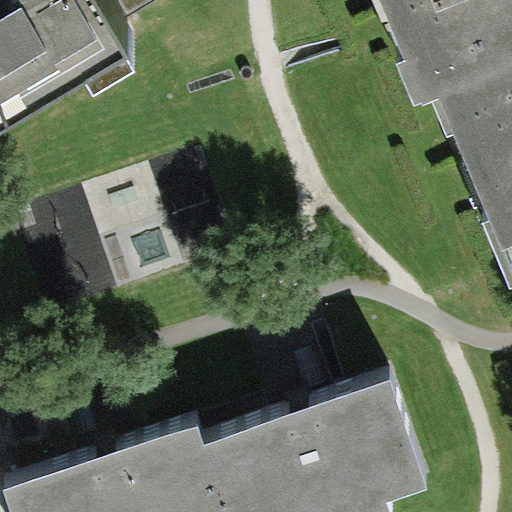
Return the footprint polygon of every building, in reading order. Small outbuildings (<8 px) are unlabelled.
[(0,0),(0,85),(121,8),(115,0),(0,0)] [(511,47),(511,0),(375,0),(414,89),(428,82),(511,47)] [(511,47),(428,82),(507,267),(511,265),(511,47)] [(392,376),(203,437),(227,511),(320,511),(425,478),(392,376)] [(195,413),(1,477),(12,511),(227,511),(203,437),(195,413)]
